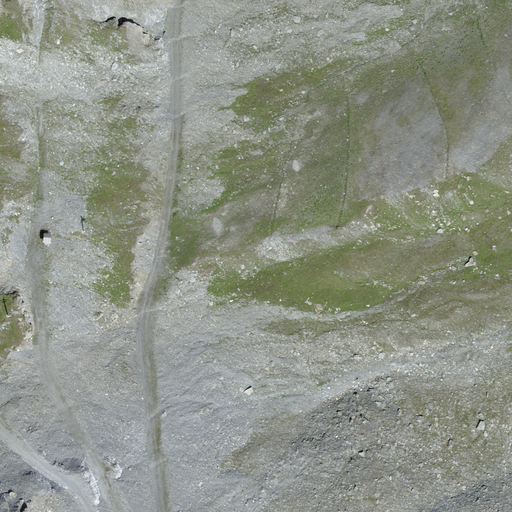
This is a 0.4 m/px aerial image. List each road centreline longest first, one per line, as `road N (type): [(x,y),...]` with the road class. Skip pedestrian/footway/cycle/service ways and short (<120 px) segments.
road 1 (track): [(121,511),(64,405),(40,325),(44,90),(59,0)]
road 2 (track): [(186,0),(166,257),(144,307),(165,511)]
road 3 (track): [(0,430),(68,482),(91,511)]
